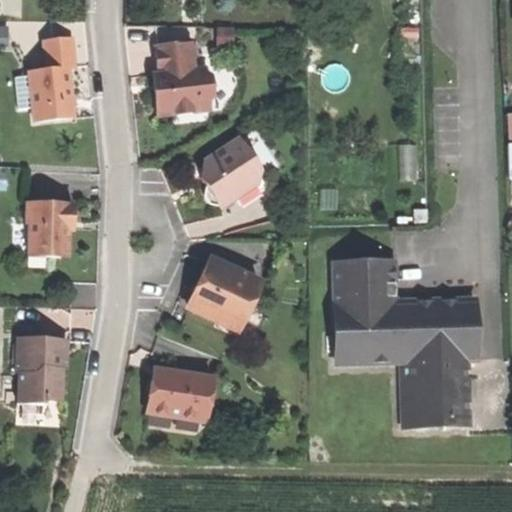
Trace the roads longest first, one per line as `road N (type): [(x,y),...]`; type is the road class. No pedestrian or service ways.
road 1 (residential): [(82,465),(117,305),(122,190),(104,0)]
road 2 (track): [(82,465),(511,472)]
